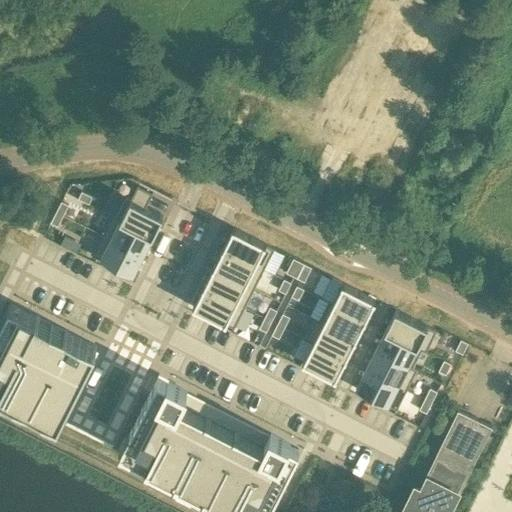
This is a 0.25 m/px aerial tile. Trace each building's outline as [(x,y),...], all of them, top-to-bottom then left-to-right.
[(116,216),(116,217),(152,236),(163,216),(145,207),(152,193),(137,185),(130,199),(126,197),(116,216)] [(89,203),(92,196),(81,190),(78,198),(89,203)] [(63,215),(68,204),(61,200),(56,211),(63,215)] [(57,226),(63,215),(56,211),(50,222),(57,226)] [(112,214),(102,235),(143,255),(152,236),(116,217),(116,216),(112,214)] [(233,227),(222,248),(263,270),(274,248),(233,227)] [(102,235),(91,254),(132,275),(143,255),(102,235)] [(222,248),(212,268),(253,289),(263,270),(222,248)] [(297,278),(304,263),(293,258),(286,272),(297,278)] [(212,268),(202,287),(244,308),(253,289),(212,268)] [(301,269),(296,280),(303,283),(309,273),(301,269)] [(286,293),(291,282),(284,278),(278,289),(286,293)] [(332,302),(332,303),(365,320),(375,299),(342,282),(332,302)] [(296,285),(291,296),(298,300),(304,289),(296,285)] [(202,287),(192,306),(234,327),(244,308),(202,287)] [(319,319),(318,320),(355,339),(365,320),(332,303),(332,302),(328,300),(319,319)] [(10,302),(0,320),(0,390),(58,420),(97,345),(10,302)] [(271,321),(277,310),(270,306),(264,317),(271,321)] [(395,309),(385,330),(422,348),(421,349),(426,351),(436,330),(395,309)] [(284,327),(290,316),(282,313),(277,324),(284,327)] [(266,332),(271,321),(264,317),(259,328),(266,332)] [(314,317),(304,338),(312,342),(312,341),(346,358),(355,339),(318,320),(319,319),(314,317)] [(279,338),(284,327),(277,324),(271,334),(279,338)] [(385,330),(375,349),(412,367),(413,366),(421,349),(422,348),(385,330)] [(462,353),(468,342),(461,339),(455,350),(462,353)] [(312,342),(302,362),(335,379),(346,358),(312,341),(312,342)] [(375,349),(366,368),(407,389),(417,369),(413,366),(412,367),(375,349)] [(445,374),(451,363),(443,359),(438,370),(445,374)] [(366,368),(355,388),(396,409),(407,389),(366,368)] [(129,432),(119,451),(239,511),(267,511),(272,504),(271,504),(299,449),(289,444),(290,443),(270,433),(270,434),(187,392),(187,391),(167,381),(167,382),(157,377),(129,432)] [(432,402),(437,391),(430,387),(424,398),(432,402)] [(426,412),(432,402),(424,398),(419,409),(426,412)] [(447,511),(490,425),(460,410),(421,489),(415,486),(402,511),(447,511)] [(316,469),(360,492),(372,469),(328,446),(316,469)]
